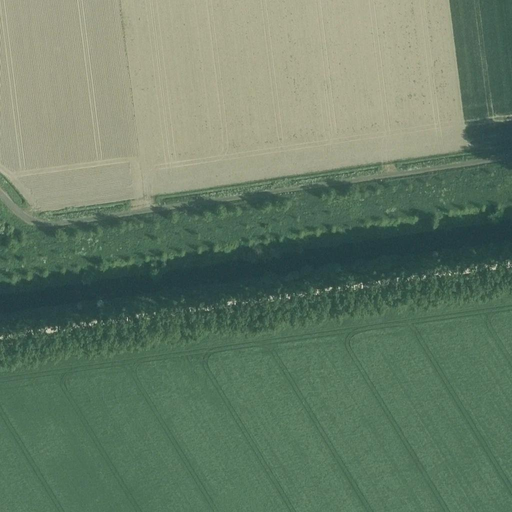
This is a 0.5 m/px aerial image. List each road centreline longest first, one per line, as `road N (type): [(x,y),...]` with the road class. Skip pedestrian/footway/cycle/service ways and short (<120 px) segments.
road 1 (unclassified): [(0,192),(32,220),(56,223),(511,157)]
road 2 (unclassified): [(511,263),(0,337)]
